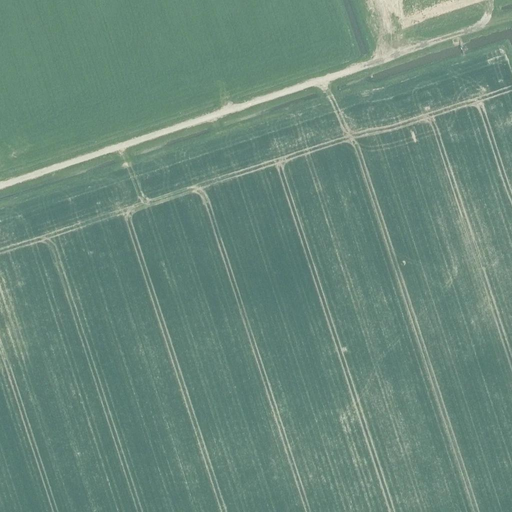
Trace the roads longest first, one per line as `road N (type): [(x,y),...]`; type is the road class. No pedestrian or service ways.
road 1 (unclassified): [(0,186),(362,67)]
road 2 (track): [(380,61),(496,23)]
